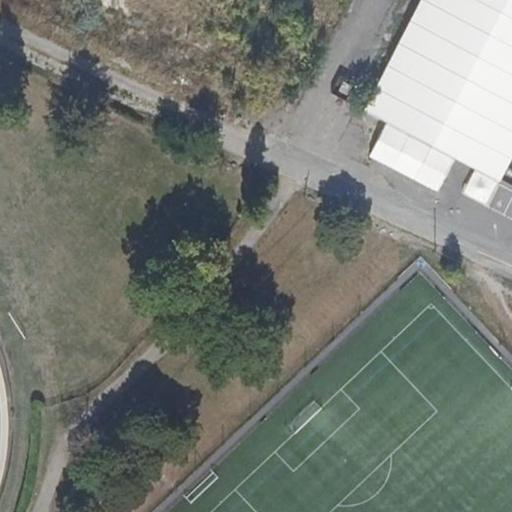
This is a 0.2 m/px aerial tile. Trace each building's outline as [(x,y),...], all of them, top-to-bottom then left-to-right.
[(511,0),(427,0),(368,113),(480,173),(499,183),(511,158),(511,0)] [(374,162),(438,196),(441,193),(456,164),(391,130),(374,162)] [(486,207),(499,183),(480,173),(466,197),(486,207)] [(380,389),(335,431),(353,449),(397,407),(380,389)] [(355,468),(330,491),(337,498),(362,476),(355,468)]
